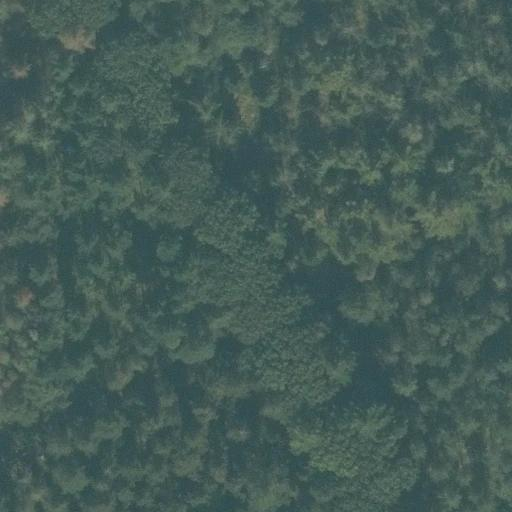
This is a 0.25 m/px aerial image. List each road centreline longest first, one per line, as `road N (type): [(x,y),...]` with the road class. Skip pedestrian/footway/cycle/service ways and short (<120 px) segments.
road 1 (track): [(82,0),(267,320)]
road 2 (track): [(511,192),(267,320)]
road 3 (track): [(267,320),(385,511)]
